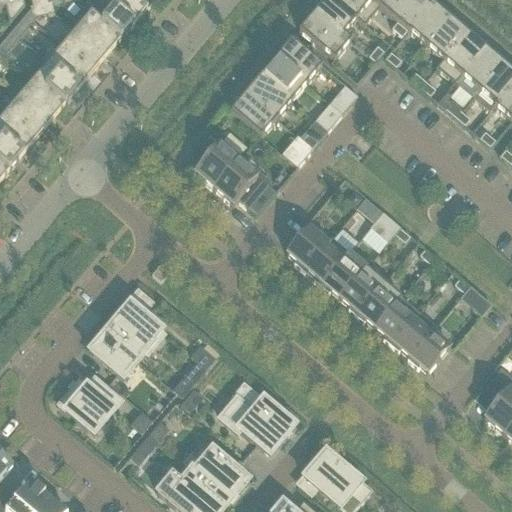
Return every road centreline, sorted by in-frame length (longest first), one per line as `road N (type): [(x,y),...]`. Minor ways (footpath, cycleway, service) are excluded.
road 1 (residential): [(211,285),(371,102),(511,223)]
road 2 (residential): [(134,511),(36,428),(27,405),(35,380),(158,240)]
road 3 (residential): [(211,285),(411,453)]
road 4 (residential): [(80,173),(227,0)]
road 5 (residential): [(511,334),(411,453)]
road 6 (residential): [(0,263),(80,173)]
